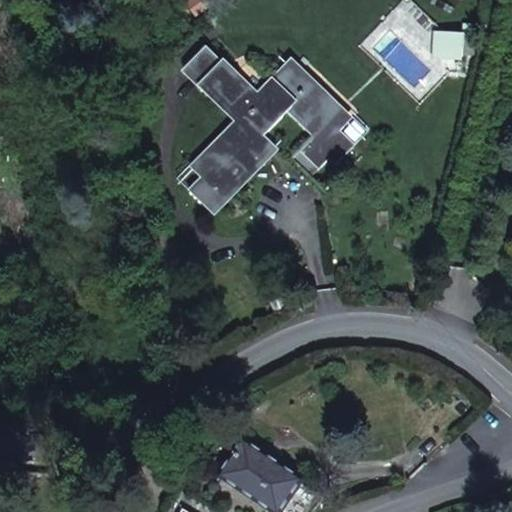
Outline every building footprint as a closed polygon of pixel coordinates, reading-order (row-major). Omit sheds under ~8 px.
[(213,4),(209,0),(193,0),(188,4),(197,16),(213,4)] [(449,33),(449,61),(464,61),(464,56),(474,56),(474,33),(449,33)] [(190,190),(213,214),(268,157),(265,153),(273,145),(265,136),(288,112),(313,136),(300,150),(320,170),(330,160),(336,166),(354,148),(338,134),(349,123),(293,68),(262,100),(208,47),(185,69),(204,88),(205,86),(241,121),(194,170),(203,178),(190,190)] [(298,482),(300,479),(242,439),(217,474),(272,511),(308,511),(320,497),(298,482)] [(92,500),(91,487),(73,488),(73,500),(92,500)]
